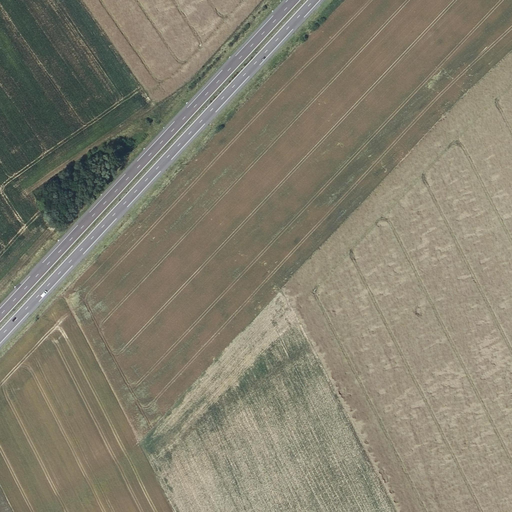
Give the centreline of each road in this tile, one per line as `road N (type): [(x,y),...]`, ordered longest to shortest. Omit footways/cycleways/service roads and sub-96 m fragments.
road 1 (motorway): [(0,336),(314,0)]
road 2 (motorway): [(294,0),(0,315)]
